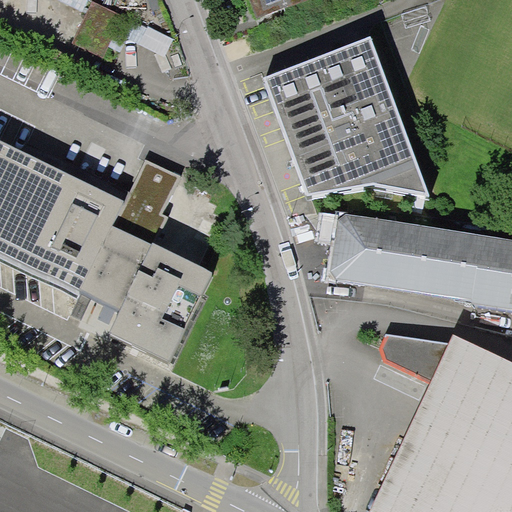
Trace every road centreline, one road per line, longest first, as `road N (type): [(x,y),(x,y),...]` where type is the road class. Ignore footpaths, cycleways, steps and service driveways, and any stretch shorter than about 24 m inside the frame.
road 1 (residential): [(283,511),(296,485),(301,429),(293,331),(253,187),(180,0)]
road 2 (residential): [(0,391),(248,511)]
